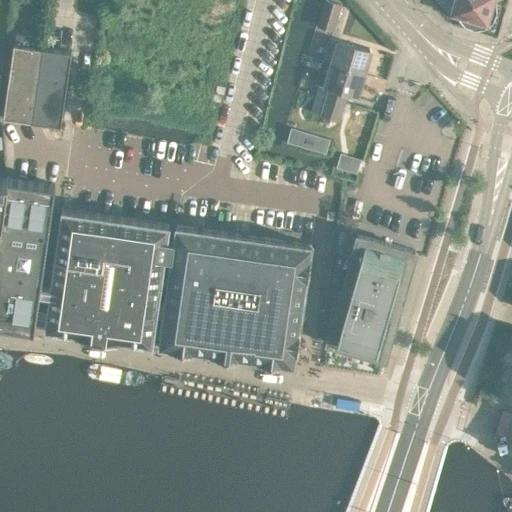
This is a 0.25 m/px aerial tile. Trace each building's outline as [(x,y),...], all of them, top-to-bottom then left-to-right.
[(341,4),(328,0),(324,0),(317,25),(333,30),(341,4)] [(454,0),(451,14),(463,18),(465,20),(466,21),(468,23),(470,24),(471,25),(474,25),(478,25),(481,25),(484,24),(487,22),(489,20),(490,19),(491,17),(491,16),(492,14),(492,13),(493,11),(493,10),(493,8),(493,6),(492,5),(492,3),(492,0),(454,0)] [(322,60),(363,72),(370,49),(335,39),(328,37),(322,60)] [(31,120),(42,46),(13,43),(3,116),(31,120)] [(42,46),(31,120),(60,124),(70,50),(42,46)] [(363,72),(322,60),(315,83),(330,87),(322,114),(338,119),(346,92),(357,95),(363,72)] [(324,152),(328,139),(290,128),(286,141),(324,152)] [(0,234),(10,177),(0,177),(0,234)] [(0,323),(34,328),(55,183),(10,177),(0,234),(0,323)] [(44,329),(150,344),(163,255),(167,255),(169,238),(165,237),(167,224),(61,208),(44,329)] [(311,244),(175,224),(173,239),(169,238),(167,255),(171,256),(158,345),(294,364),(311,244)] [(384,358),(398,311),(415,250),(347,230),(341,252),(337,251),(329,281),(340,284),(324,340),(384,358)] [(20,351),(0,349),(0,368),(18,370),(20,351)]
